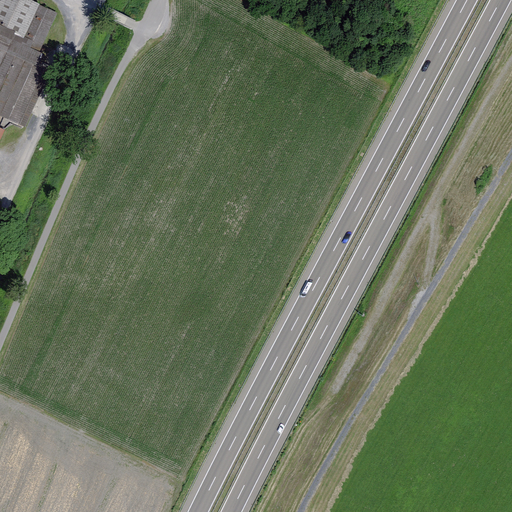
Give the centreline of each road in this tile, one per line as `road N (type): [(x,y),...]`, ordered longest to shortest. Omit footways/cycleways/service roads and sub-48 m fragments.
road 1 (motorway): [(467,0),(198,511)]
road 2 (motorway): [(231,511),(500,0)]
road 3 (track): [(307,511),(511,159)]
road 4 (track): [(141,28),(75,163),(0,351)]
road 5 (track): [(0,237),(101,0)]
